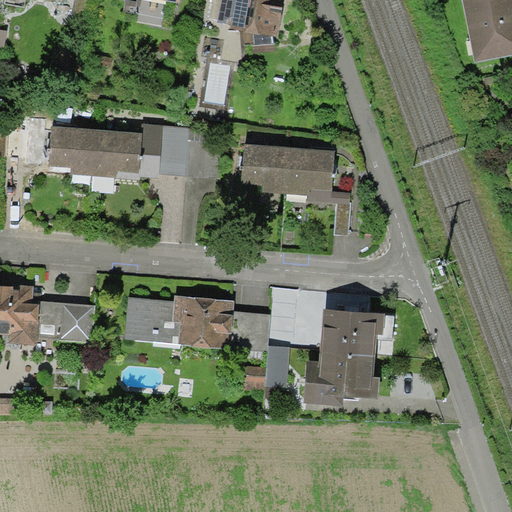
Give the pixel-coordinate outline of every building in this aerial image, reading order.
[(275,42),(283,0),(226,0),(222,24),(236,27),(234,34),(275,42)] [(511,0),(466,0),(481,65),(511,58),(511,0)] [(141,132),(138,172),(187,175),(190,141),(191,127),(141,124),(141,132)] [(6,126),(5,157),(21,158),(23,127),(6,126)] [(94,167),(97,129),(52,126),(49,164),(94,167)] [(141,132),(97,129),(94,167),(118,169),(117,177),(137,178),(138,172),(141,132)] [(190,141),(187,175),(218,177),(220,143),(190,141)] [(286,185),(289,147),(245,143),(242,182),(286,185)] [(333,150),(289,147),(286,185),(310,187),(310,195),(330,196),(333,150)] [(336,202),(334,233),(349,234),(350,203),(336,202)] [(96,303),(40,298),(42,284),(0,280),(0,330),(10,331),(9,340),(37,342),(38,338),(93,342),(96,303)] [(129,295),(126,337),(232,345),(236,297),(175,292),(175,299),(129,295)] [(321,305),(317,346),(377,351),(379,331),(385,332),(387,310),(321,305)] [(376,373),(377,351),(317,346),(317,356),(310,356),(306,400),(344,403),(345,392),(380,395),(382,373),(376,373)]
